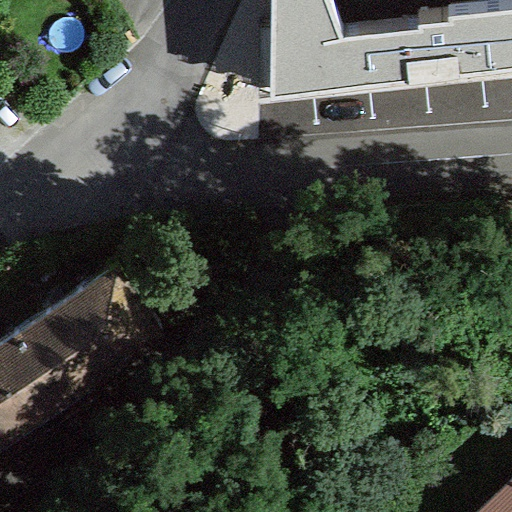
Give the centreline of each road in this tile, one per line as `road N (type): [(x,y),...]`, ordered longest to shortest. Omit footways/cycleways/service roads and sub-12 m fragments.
road 1 (residential): [(511,156),(204,172),(116,142)]
road 2 (residential): [(218,0),(179,74),(116,142)]
road 3 (residential): [(116,142),(0,220)]
